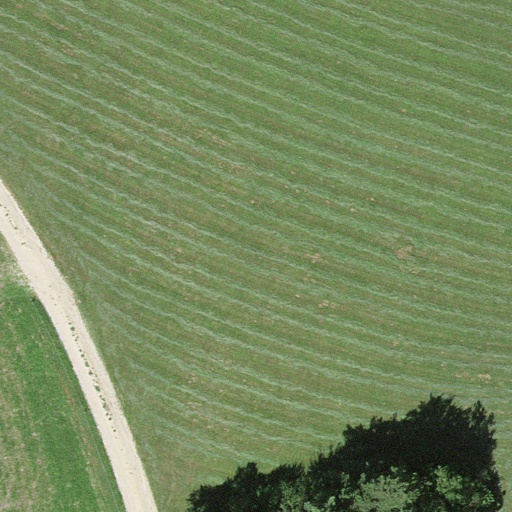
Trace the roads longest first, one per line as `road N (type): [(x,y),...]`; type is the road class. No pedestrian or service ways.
road 1 (motorway): [(0,206),(511,471)]
road 2 (track): [(0,212),(87,373),(140,511)]
road 3 (motorway): [(511,123),(274,0)]
